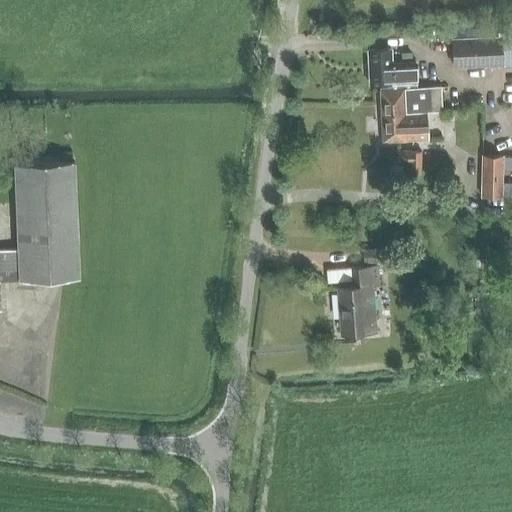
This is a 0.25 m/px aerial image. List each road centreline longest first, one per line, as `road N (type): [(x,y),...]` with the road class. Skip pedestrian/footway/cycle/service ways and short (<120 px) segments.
road 1 (unclassified): [(227,449),(291,0)]
road 2 (unclassified): [(227,449),(0,425)]
